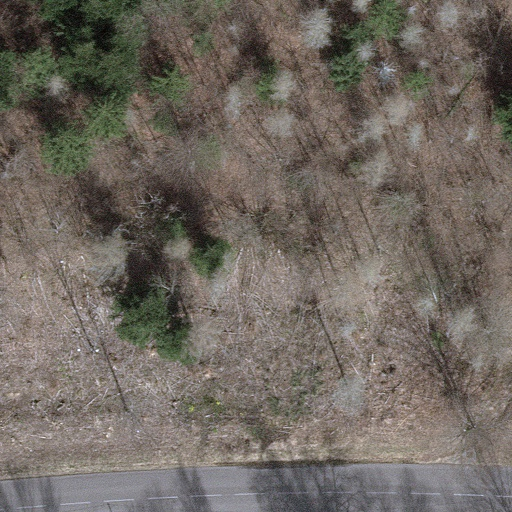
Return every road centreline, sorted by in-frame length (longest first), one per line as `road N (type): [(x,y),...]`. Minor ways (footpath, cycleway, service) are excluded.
road 1 (track): [(511,311),(422,259),(280,198),(190,191),(0,221)]
road 2 (secondary): [(511,497),(192,497),(0,509)]
